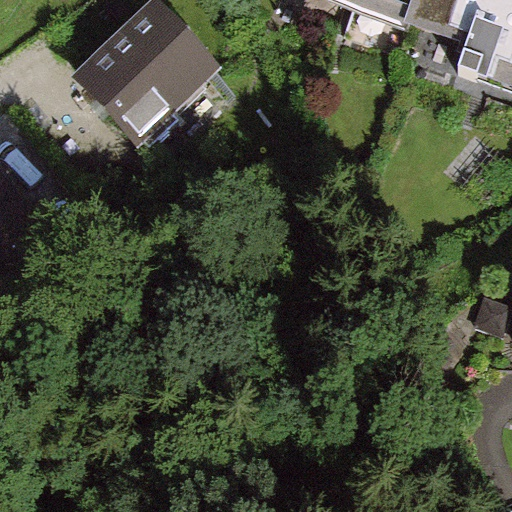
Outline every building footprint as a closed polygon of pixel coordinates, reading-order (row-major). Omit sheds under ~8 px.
[(318,0),(414,32),(424,0),(318,0)] [(511,0),(424,0),(414,32),(451,44),(441,73),(511,96),(511,0)] [(222,70),(156,1),(73,79),(139,148),(222,70)] [(0,324),(71,253),(0,183),(0,324)] [(511,325),(500,358),(511,362),(511,325)]
